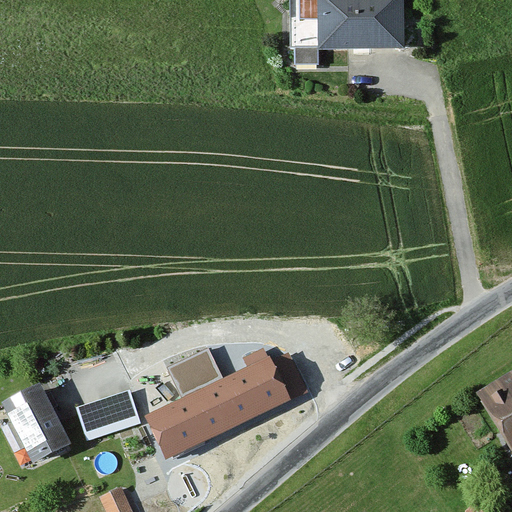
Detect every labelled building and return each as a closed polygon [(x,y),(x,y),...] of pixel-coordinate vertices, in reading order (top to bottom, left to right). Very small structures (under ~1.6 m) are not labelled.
[(413,0),(327,0),(330,62),(416,58),(413,0)] [(175,408),(140,430),(171,481),(289,410),(258,360),(223,381),(205,350),(157,379),(175,408)] [(511,383),(472,408),(511,471),(511,383)] [(37,396),(0,415),(0,428),(23,476),(66,454),(37,396)] [(128,402),(82,413),(90,445),(136,433),(128,402)] [(129,511),(120,490),(96,500),(101,511),(129,511)]
